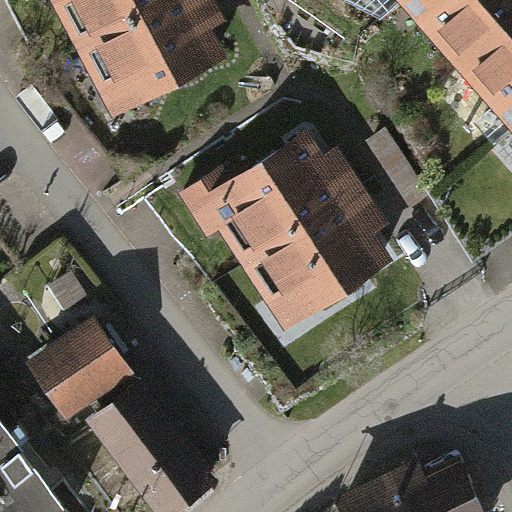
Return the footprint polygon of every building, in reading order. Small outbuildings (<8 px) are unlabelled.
[(50,0),(76,48),(167,0),(50,0)] [(227,20),(216,0),(167,0),(76,48),(112,117),(228,56),(212,27),(227,20)] [(511,0),(405,0),(402,3),(457,66),(511,17),(511,0)] [(511,17),(457,66),(511,127),(511,17)] [(242,264),(364,185),(339,145),(326,154),(309,127),(232,177),(224,164),(179,193),(207,236),(219,229),(242,264)] [(389,223),(364,185),(242,264),(285,331),(395,260),(377,231),(389,223)] [(95,312),(25,359),(65,418),(135,371),(95,312)] [(174,511),(218,480),(141,377),(85,419),(154,511),(174,511)] [(69,511),(0,418),(0,511),(69,511)] [(421,447),(337,482),(349,511),(484,511),(457,447),(426,460),(421,447)]
